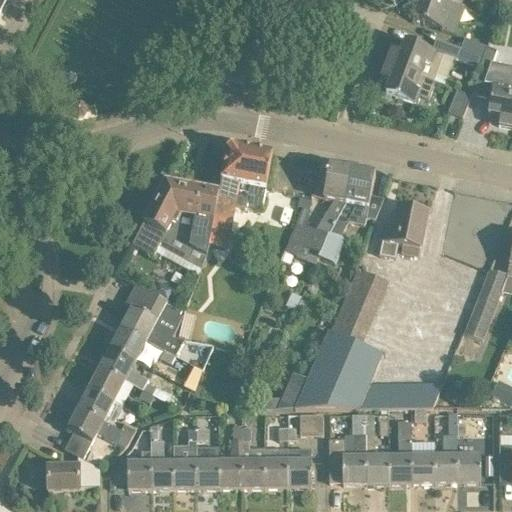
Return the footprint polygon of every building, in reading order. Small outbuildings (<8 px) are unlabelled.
[(465,11),(452,6),(435,0),(411,0),(409,7),(418,10),(414,22),(455,38),(465,11)] [(459,52),(481,61),(483,53),(485,49),(464,41),(459,52)] [(459,52),(436,43),(432,54),(406,44),(401,56),(392,53),(387,67),(419,80),(433,85),(443,58),(478,70),(481,61),(459,52)] [(498,129),(511,131),(511,72),(491,69),(495,58),(483,53),(481,61),(478,70),(478,72),(480,75),(471,99),(488,102),(485,117),(500,120),(498,129)] [(417,100),(428,104),(434,85),(433,85),(419,80),(387,67),(381,82),(390,85),(386,97),(414,108),(417,100)] [(456,94),(447,116),(462,122),(471,99),(456,94)] [(198,279),(202,280),(209,283),(217,263),(220,252),(225,253),(236,193),(248,195),(244,212),(261,215),(261,211),(272,157),(234,149),(226,155),(219,195),(208,249),(206,260),(198,279)] [(333,205),(315,234),(329,240),(345,206),(352,173),(330,168),(322,203),(333,205)] [(370,200),(375,178),(352,173),(345,206),(329,240),(321,259),(337,265),(345,245),(339,242),(348,226),(364,229),(366,222),(375,224),(383,203),(370,200)] [(152,259),(154,255),(198,279),(206,260),(189,250),(200,192),(165,185),(132,248),(152,259)] [(219,195),(200,192),(189,250),(206,260),(208,249),(219,195)] [(395,262),(398,248),(402,249),(400,256),(418,259),(427,217),(399,211),(394,232),(384,230),(382,245),(379,260),(395,262)] [(320,258),(321,259),(329,240),(315,234),(302,229),(296,226),(284,255),(281,263),(290,266),(293,259),(296,260),(296,261),(315,269),(320,258)] [(427,412),(432,412),(442,388),(369,389),(382,358),(361,349),(388,286),(358,273),(331,337),(327,335),(307,383),(295,413),(360,412),(415,412),(427,412)] [(482,344),(500,295),(506,280),(507,278),(488,274),(463,338),(482,344)] [(121,331),(146,344),(159,351),(165,340),(153,333),(160,319),(175,327),(181,315),(136,290),(136,291),(150,299),(141,315),(127,308),(126,309),(132,312),(121,331)] [(146,344),(121,331),(111,351),(135,364),(146,344)] [(135,364),(111,351),(100,372),(124,384),(143,393),(154,399),(168,406),(172,400),(146,387),(148,383),(130,374),(135,364)] [(174,360),(164,354),(160,361),(171,367),(174,360)] [(100,372),(89,391),(114,404),(124,384),(100,372)] [(295,413),(307,383),(293,378),(284,403),(280,413),(295,413)] [(461,397),(451,388),(443,396),(453,406),(461,397)] [(103,425),(114,404),(89,391),(79,412),(103,425)] [(149,407),(154,399),(143,393),(138,401),(149,407)] [(103,425),(79,412),(68,433),(74,436),(64,454),(78,461),(83,463),(92,445),(97,437),(123,450),(128,446),(131,439),(120,434),(103,425)] [(427,425),(427,412),(415,412),(415,425),(427,425)] [(434,460),(434,488),(457,488),(457,460),(456,460),(456,448),(456,439),(456,435),(457,435),(457,427),(456,418),(447,418),(447,439),(442,439),(442,460),(434,460)] [(323,419),(299,419),(299,440),(323,440),(323,419)] [(357,439),(353,440),(344,440),(344,444),(330,444),(330,466),(342,466),(342,489),(365,489),(366,419),(357,419),(357,439)] [(365,489),(388,489),(388,461),(373,461),(373,419),(366,419),(365,489)] [(196,421),(196,433),(196,445),(204,445),(204,433),(208,433),(208,421),(196,421)] [(120,434),(131,439),(134,433),(124,427),(120,434)] [(411,460),(411,440),(411,427),(398,427),(398,460),(388,461),(388,489),(411,488),(411,460)] [(151,495),(173,494),(173,466),(163,466),(163,446),(158,446),(158,428),(151,430),(151,434),(151,448),(151,454),(151,495)] [(250,453),(249,432),(243,433),(242,494),(264,493),(264,454),(264,453),(250,453)] [(294,432),(286,432),(286,445),(295,445),(294,432)] [(188,446),(196,445),(196,433),(188,433),(188,446)] [(218,466),(218,494),(242,494),(243,433),(233,433),(233,466),(218,466)] [(196,494),(196,466),(196,445),(188,446),(188,449),(174,449),(173,466),(173,494),(196,494)] [(499,480),(511,480),(511,449),(498,450),(499,480)] [(151,495),(151,454),(139,455),(140,467),(127,467),(127,495),(151,495)] [(264,493),(287,493),(286,454),(264,454),(264,493)] [(311,456),(310,456),(310,454),(286,454),(287,493),(311,493),(311,456)] [(411,460),(411,488),(434,488),(434,460),(411,460)] [(480,460),(457,460),(457,488),(481,488),(480,460)] [(484,460),(485,479),(493,479),(492,460),(484,460)] [(77,470),(47,470),(47,496),(79,495),(79,492),(100,491),(101,472),(82,463),(83,463),(78,461),(77,462),(77,470)] [(218,466),(196,466),(196,494),(218,494),(218,466)]
